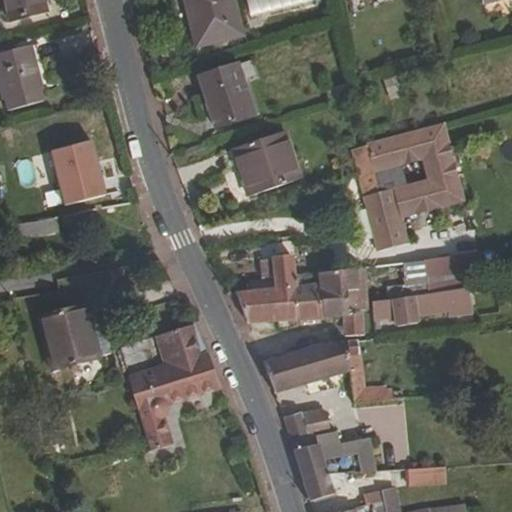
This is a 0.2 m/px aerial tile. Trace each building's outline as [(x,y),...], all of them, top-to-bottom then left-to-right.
[(47,12),(43,0),(4,0),(10,21),(47,12)] [(184,0),(198,51),(244,39),(233,0),(184,0)] [(314,0),(247,0),(253,24),(316,7),(314,0)] [(41,89),(30,47),(0,55),(0,86),(8,111),(43,102),(40,90),(41,89)] [(216,133),(256,119),(239,68),(199,82),(216,133)] [(327,94),(332,109),(359,100),(355,87),(355,84),(327,94)] [(42,139),(53,178),(88,168),(81,146),(91,143),(86,125),(42,139)] [(250,201),(302,183),(288,136),(234,153),(250,201)] [(369,151),(381,197),(397,193),(390,166),(401,162),(396,143),(369,151)] [(380,257),(411,250),(397,193),(381,197),(369,151),(354,155),(380,257)] [(87,221),(85,212),(61,216),(62,225),(87,221)] [(56,231),(54,218),(4,226),(5,240),(56,231)] [(478,245),(424,255),(429,285),(483,275),(478,245)] [(275,292),(278,325),(300,323),(297,289),(295,261),(261,264),(263,283),(275,282),(275,292)] [(362,315),(359,272),(321,276),(322,287),(324,322),(345,320),(347,339),(366,338),(364,315),(362,315)] [(251,283),(251,293),(275,292),(275,282),(263,283),(251,283)] [(430,299),(428,286),(413,288),(415,301),(417,301),(430,299)] [(324,322),(322,287),(297,289),(300,323),(324,322)] [(413,288),(396,290),(388,291),(389,297),(390,305),(415,301),(413,288)] [(238,297),(250,328),(278,325),(275,292),(251,293),(237,295),(238,297)] [(417,301),(420,319),(456,314),(453,295),(430,299),(417,301)] [(374,307),(375,314),(377,323),(396,321),(397,329),(420,326),(420,319),(417,301),(415,301),(390,305),(383,305),(374,307)] [(100,358),(94,333),(87,305),(39,317),(52,370),(100,358)] [(192,326),(155,337),(167,368),(129,379),(149,445),(151,450),(170,445),(163,419),(169,406),(220,390),(207,355),(192,326)] [(94,333),(100,358),(111,355),(105,330),(94,333)] [(371,369),(368,344),(360,345),(362,357),(364,370),(371,369)] [(360,345),(348,346),(350,358),(362,357),(360,345)] [(265,364),(277,398),(352,375),(350,358),(348,346),(311,351),(274,364),(273,361),(265,364)] [(350,358),(352,375),(356,408),(394,403),(394,393),(387,394),(387,391),(366,392),(364,370),(362,357),(350,358)] [(324,413),(304,416),(310,441),(331,436),(328,417),(324,413)] [(321,448),(324,456),(343,452),(342,447),(339,434),(331,436),(310,441),(304,416),(285,422),(295,455),(321,448)] [(371,442),(342,447),(343,452),(345,459),(360,458),(362,476),(377,475),(371,442)] [(50,466),(62,463),(58,447),(47,449),(50,466)] [(295,455),(311,505),(336,498),(335,492),(345,490),(344,477),(331,478),(324,456),(321,448),(295,455)] [(446,487),(445,470),(407,473),(408,489),(446,487)] [(384,507),(385,511),(400,511),(396,492),(364,500),(367,511),(384,507)]
